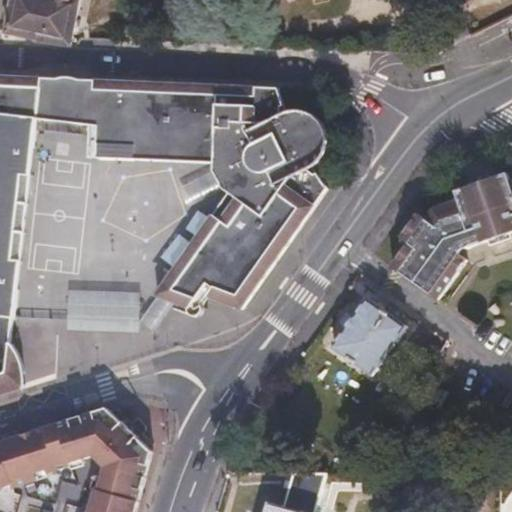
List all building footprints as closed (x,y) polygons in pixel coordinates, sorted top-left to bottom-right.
[(13,0),(7,34),(38,38),(38,41),(73,45),(82,0),(13,0)] [(182,298),(181,310),(181,311),(184,315),(187,318),(192,319),(197,319),(201,316),(203,313),(201,311),(207,304),(211,307),(229,291),(250,302),(320,203),(321,201),(313,181),(317,177),(321,172),(325,166),(327,157),(328,147),(327,138),(324,130),(319,124),(313,118),(306,114),(298,112),(292,111),(286,110),(278,89),(270,89),(0,77),(0,395),(1,395),(7,392),(12,388),(16,383),(19,377),(21,371),(21,364),(21,358),(19,352),(16,346),(12,341),(14,319),(18,318),(42,120),(93,123),(92,155),(216,161),(216,170),(232,184),(238,185),(167,288),(182,298)] [(511,177),(511,175),(499,178),(493,176),(487,176),(483,177),(478,181),(472,188),(460,192),(463,201),(438,209),(430,220),(421,215),(404,239),(412,244),(395,267),(439,301),(469,260),(459,254),(464,250),(511,236),(511,177)] [(167,288),(148,314),(163,324),(182,298),(167,288)] [(74,317),(74,333),(145,335),(146,314),(146,295),(75,294),(74,317)] [(371,299),(336,347),(374,375),(408,327),(371,299)] [(0,511),(8,487),(106,458),(89,511),(135,511),(146,476),(155,445),(131,407),(0,446),(0,511)] [(322,511),(331,475),(297,475),(288,510),(275,507),(273,511),(322,511)]
